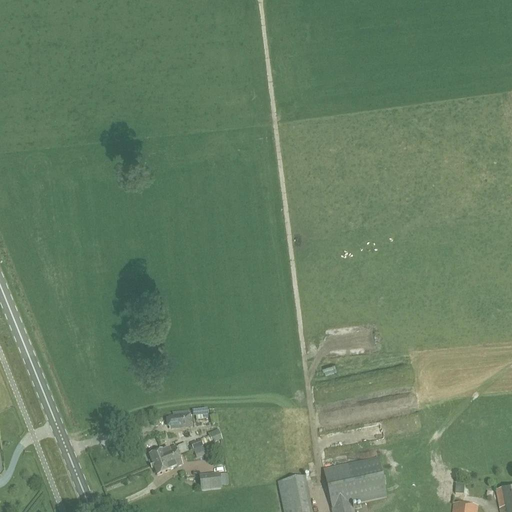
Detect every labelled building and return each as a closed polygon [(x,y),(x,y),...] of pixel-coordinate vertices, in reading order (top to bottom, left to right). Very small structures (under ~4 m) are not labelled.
[(208,409),(197,410),(198,424),(209,424),(208,409)] [(192,414),(166,416),(168,428),(170,428),(171,430),(193,428),(192,414)] [(212,444),(222,440),(218,430),(208,434),(212,444)] [(203,447),(200,439),(197,440),(198,442),(196,443),(195,441),(190,443),(193,451),(203,447)] [(179,447),(176,448),(176,446),(163,452),(163,451),(150,457),(153,464),(151,465),(152,467),(180,455),(180,456),(189,452),(185,443),(178,446),(179,447)] [(180,455),(152,467),(153,469),(155,468),(158,476),(171,471),(171,470),(183,465),(180,456),(180,455)] [(378,460),(324,472),(332,511),(353,511),(352,506),(387,498),(378,460)] [(221,490),(221,489),(220,474),(199,476),(200,492),(221,490)] [(284,511),(311,511),(305,478),(278,483),(284,511)] [(501,511),(511,511),(511,488),(497,491),(501,511)]
